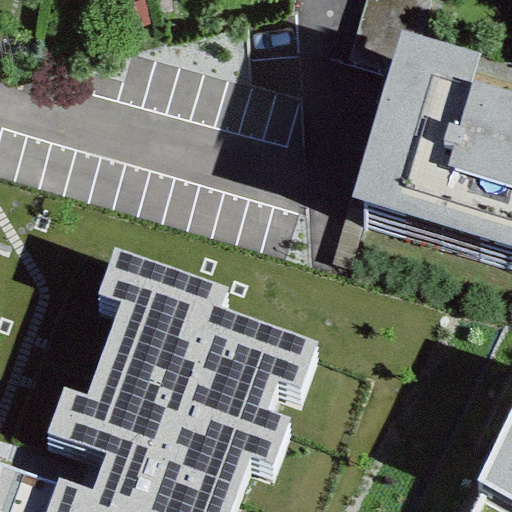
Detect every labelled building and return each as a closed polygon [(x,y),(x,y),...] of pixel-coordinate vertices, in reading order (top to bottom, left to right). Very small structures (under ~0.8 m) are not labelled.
[(430,0),(364,0),(345,67),(385,78),(400,31),(419,37),(430,0)] [(385,78),(349,199),(511,248),(511,93),(473,82),(481,55),(419,37),(400,31),(385,78)] [(105,453),(92,489),(155,511),(231,511),(248,457),(272,465),(287,419),(266,410),(276,380),(299,388),(316,342),(217,308),(223,288),(113,247),(95,294),(118,301),(85,392),(64,385),(47,432),(105,453)] [(87,305),(62,371),(86,380),(111,315),(87,305)] [(511,511),(511,406),(475,480),(486,483),(471,511),(511,511)] [(155,511),(92,489),(57,476),(55,484),(0,462),(0,511),(155,511)]
